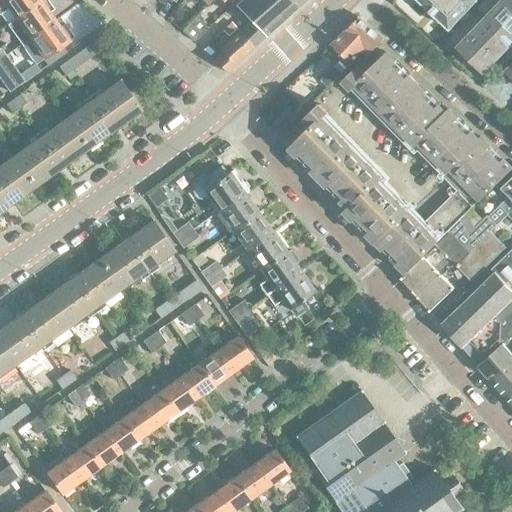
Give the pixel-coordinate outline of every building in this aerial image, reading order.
[(0,0),(0,12),(6,8),(13,18),(39,0),(0,0)] [(14,35),(20,43),(54,18),(49,12),(53,9),(47,0),(39,0),(13,18),(22,30),(14,35)] [(250,22),(239,32),(254,47),(295,8),(304,0),(242,0),(236,7),(250,22)] [(418,0),(451,30),(478,0),(418,0)] [(483,71),(511,41),(511,0),(505,0),(489,17),(458,47),(483,71)] [(488,0),(480,9),(489,17),(505,0),(488,0)] [(181,31),(194,42),(208,28),(196,16),(181,31)] [(54,18),(20,43),(21,45),(29,39),(43,58),(69,40),(54,18)] [(369,56),(378,45),(383,39),(384,38),(359,18),(340,36),(332,45),(344,57),(339,62),(348,69),(363,51),(369,56)] [(231,22),(222,30),(228,36),(237,28),(231,22)] [(226,72),(254,47),(239,32),(219,50),(222,53),(214,61),(226,72)] [(92,56),(99,51),(93,42),(85,47),(92,56)] [(92,56),(85,47),(79,52),(85,61),(92,56)] [(85,61),(79,52),(72,57),(79,66),(85,61)] [(406,275),(437,243),(472,208),(476,203),(475,202),(478,199),(479,199),(511,168),(481,137),(479,139),(449,109),(446,113),(387,53),(373,67),(366,59),(343,81),(350,89),(356,84),(414,145),(418,141),(446,170),(441,174),(456,190),(421,225),(407,210),(374,241),(406,275)] [(5,54),(0,57),(0,79),(8,91),(23,80),(5,54)] [(79,66),(72,57),(66,61),(72,70),(79,66)] [(79,80),(72,70),(66,61),(58,67),(72,85),(79,80)] [(327,88),(341,73),(333,65),(319,80),(327,88)] [(118,127),(141,110),(120,80),(0,165),(0,211),(5,208),(6,210),(13,204),(12,203),(58,170),(58,172),(66,166),(65,165),(111,132),(112,134),(119,128),(118,127)] [(25,103),(34,97),(28,88),(19,94),(25,103)] [(19,107),(25,103),(19,94),(13,99),(19,107)] [(13,99),(5,104),(11,113),(19,107),(13,99)] [(345,211),(361,228),(394,196),(378,181),(382,178),(322,117),(327,112),(320,104),(297,126),(304,134),(290,148),(348,208),(345,211)] [(288,108),(272,123),(281,132),(297,117),(288,108)] [(218,211),(244,192),(247,189),(233,170),(227,174),(221,166),(196,184),(194,187),(193,191),(194,195),(198,198),(202,198),(206,197),(207,196),(218,211)] [(508,213),(511,208),(511,179),(503,188),(509,195),(499,205),(508,213)] [(158,186),(147,194),(156,207),(164,201),(164,195),(158,186)] [(232,230),(258,212),(244,192),(218,211),(232,230)] [(437,243),(455,264),(471,281),(506,247),(492,232),(498,226),(476,203),(472,208),(437,243)] [(232,230),(246,250),(272,231),(258,212),(232,230)] [(0,375),(174,250),(153,220),(130,237),(129,235),(121,241),(122,242),(77,274),(76,273),(68,279),(69,280),(23,313),(23,311),(15,317),(16,318),(0,329),(0,375)] [(187,222),(172,233),(177,240),(192,229),(187,222)] [(177,240),(182,248),(198,237),(192,229),(177,240)] [(246,250),(260,269),(286,251),(272,231),(246,250)] [(443,275),(455,264),(437,243),(406,275),(402,278),(430,311),(455,288),(443,275)] [(287,252),(286,251),(260,269),(267,279),(258,285),(266,295),(300,270),(295,263),(297,261),(297,258),(292,251),(289,250),(287,252)] [(511,250),(492,270),(495,272),(442,324),(462,347),(463,346),(511,298),(511,250)] [(205,279),(220,268),(215,261),(200,272),(205,279)] [(205,279),(210,286),(226,276),(220,268),(205,279)] [(314,290),(300,270),(266,295),(277,311),(279,313),(281,313),(284,312),(289,308),(295,316),(307,308),(301,300),(314,290)] [(189,285),(195,293),(201,288),(195,280),(189,285)] [(188,298),(195,293),(189,285),(182,290),(188,298)] [(181,303),(188,298),(182,290),(175,295),(181,303)] [(181,303),(175,295),(168,299),(174,308),(181,303)] [(511,336),(511,298),(463,346),(479,364),(504,343),(503,342),(511,336)] [(167,313),(174,308),(168,299),(161,304),(167,313)] [(243,299),(227,310),(233,318),(248,307),(243,299)] [(202,315),(194,303),(186,309),(195,320),(202,315)] [(167,313),(161,304),(154,309),(160,318),(167,313)] [(248,307),(233,318),(245,335),(261,324),(248,307)] [(187,326),(195,320),(186,309),(179,314),(187,326)] [(165,341),(157,330),(149,336),(157,347),(165,341)] [(122,332),(115,337),(122,345),(128,341),(122,332)] [(150,352),(157,347),(149,336),(142,341),(150,352)] [(216,350),(232,372),(251,358),(235,336),(216,350)] [(490,377),(493,381),(511,364),(511,352),(505,344),(511,336),(503,342),(504,343),(479,364),(478,365),(489,378),(490,377)] [(108,342),(114,351),(122,345),(115,337),(108,342)] [(232,372),(216,350),(210,342),(200,349),(206,357),(197,363),(213,385),(232,372)] [(119,357),(111,362),(119,374),(127,368),(119,357)] [(112,379),(119,374),(111,362),(104,367),(112,379)] [(178,377),(194,399),(213,385),(197,363),(178,377)] [(511,364),(493,381),(506,396),(511,390),(511,364)] [(69,370),(63,375),(68,383),(75,378),(69,370)] [(55,380),(61,388),(68,383),(63,375),(55,380)] [(175,412),(194,399),(178,377),(159,390),(175,412)] [(74,389),(82,401),(89,395),(81,384),(74,389)] [(74,389),(66,394),(75,406),(82,401),(74,389)] [(141,404),(156,426),(175,412),(159,390),(141,404)] [(462,488),(453,476),(444,482),(435,470),(411,487),(392,460),(403,452),(404,454),(405,453),(360,390),(359,391),(360,392),(296,437),(295,436),(294,436),(317,468),(313,471),(312,469),(311,470),(335,503),(336,502),(342,511),(458,511),(463,509),(452,495),(462,488)] [(24,403),(16,408),(23,416),(30,411),(24,403)] [(138,439),(156,426),(141,404),(122,417),(138,439)] [(16,408),(10,413),(16,421),(23,416),(16,408)] [(51,423),(43,411),(36,416),(44,428),(51,423)] [(10,413),(3,418),(9,426),(16,421),(10,413)] [(36,433),(44,428),(36,416),(28,422),(36,433)] [(122,417),(103,431),(119,453),(138,439),(122,417)] [(3,418),(0,419),(0,428),(2,431),(9,426),(3,418)] [(119,453),(103,431),(84,444),(100,466),(119,453)] [(65,457),(81,479),(100,466),(84,444),(65,457)] [(272,449),(253,463),(269,485),(288,471),(272,449)] [(62,494),(62,493),(81,479),(65,457),(46,471),(62,494)] [(234,476),(250,498),(269,485),(253,463),(234,476)] [(16,477),(8,466),(1,471),(8,482),(16,477)] [(0,484),(2,487),(8,482),(1,471),(0,471),(0,484)] [(234,476),(215,490),(231,511),(250,498),(234,476)] [(29,511),(59,511),(44,490),(24,504),(29,511)] [(197,503),(202,511),(230,511),(231,511),(215,490),(197,503)] [(288,511),(299,511),(292,501),(284,507),(288,511)] [(202,511),(197,503),(184,511),(202,511)]
